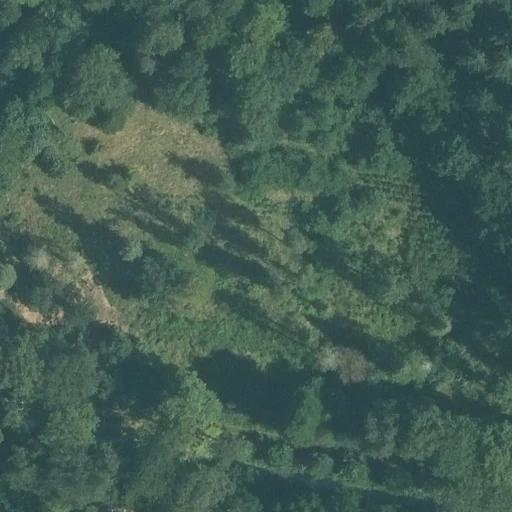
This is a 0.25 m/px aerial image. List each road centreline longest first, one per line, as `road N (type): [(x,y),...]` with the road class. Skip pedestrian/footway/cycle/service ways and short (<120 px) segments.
road 1 (track): [(511,488),(0,383)]
road 2 (track): [(367,0),(511,181)]
road 3 (track): [(116,511),(0,468)]
